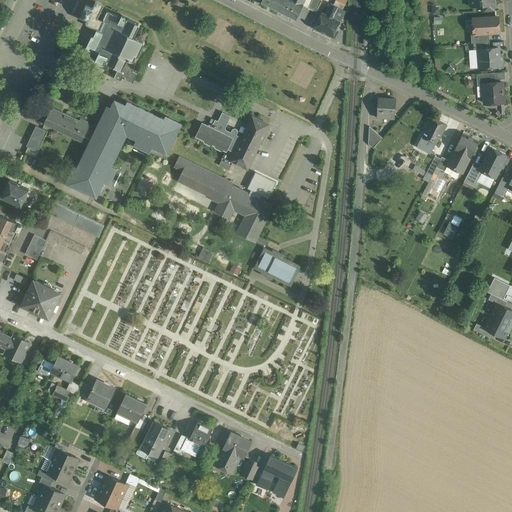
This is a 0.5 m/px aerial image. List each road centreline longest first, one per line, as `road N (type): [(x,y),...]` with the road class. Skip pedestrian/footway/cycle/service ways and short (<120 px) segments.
road 1 (residential): [(0,311),(304,458)]
road 2 (unclassified): [(230,0),(488,126)]
road 3 (unclassified): [(63,0),(0,143)]
